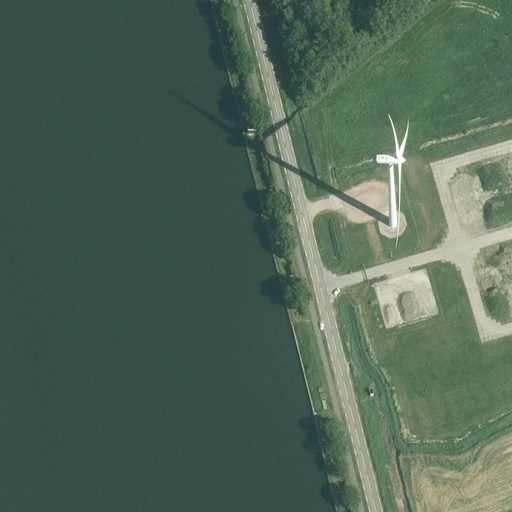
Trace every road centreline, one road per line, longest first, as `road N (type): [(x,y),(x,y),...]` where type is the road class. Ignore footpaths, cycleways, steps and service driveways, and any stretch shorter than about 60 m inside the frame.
road 1 (tertiary): [(376,511),(249,0)]
road 2 (unknown): [(460,248),(320,288)]
